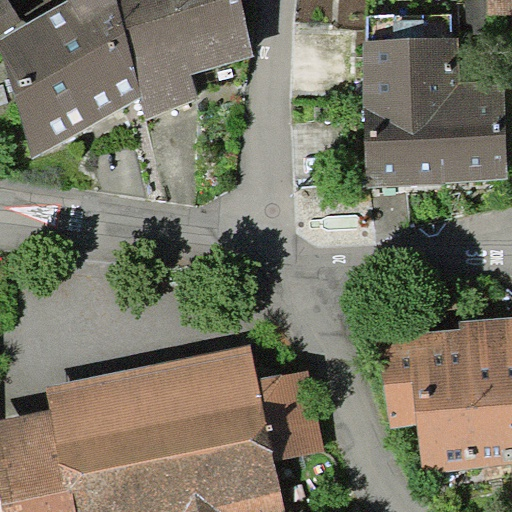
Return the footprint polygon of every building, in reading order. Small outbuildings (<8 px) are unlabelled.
[(0,0),(0,28),(13,20),(5,8),(18,0),(0,0)] [(88,0),(56,17),(55,14),(0,52),(31,153),(134,95),(108,0),(88,0)] [(108,0),(134,95),(140,119),(191,99),(185,76),(192,74),(190,67),(199,64),(201,71),(247,58),(234,0),(108,0)] [(511,0),(482,0),(483,18),(511,17),(511,0)] [(447,19),(363,22),(361,105),(363,187),(501,180),(498,91),(465,92),(463,44),(448,45),(447,19)] [(511,460),(511,337),(373,350),(386,425),(413,421),(420,473),(501,463),(502,469),(509,468),(508,461),(511,460)] [(316,455),(300,379),(49,431),(50,435),(0,445),(0,482),(5,511),(276,511),(267,464),(316,455)]
